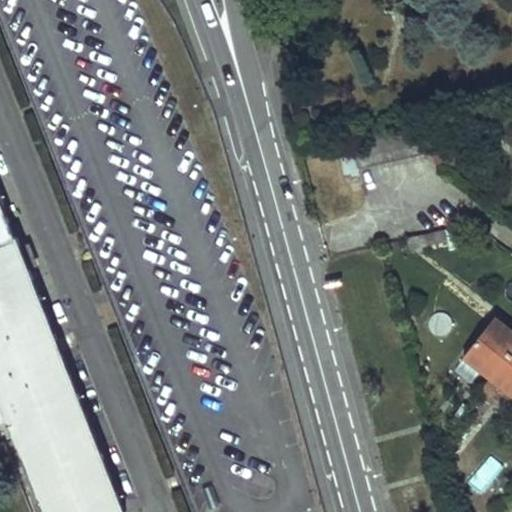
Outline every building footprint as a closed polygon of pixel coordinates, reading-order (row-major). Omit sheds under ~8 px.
[(462,157),(455,120),(431,124),(434,136),(420,139),(423,155),(433,153),(435,163),(462,157)] [(431,124),(417,128),(420,139),(434,136),(431,124)] [(417,128),(355,142),(360,169),(423,155),(420,139),(417,128)] [(0,421),(10,417),(48,511),(125,511),(31,270),(22,247),(19,237),(17,239),(0,198),(0,421)] [(424,234),(408,237),(410,247),(426,243),(424,234)] [(30,245),(22,247),(31,270),(40,267),(30,245)] [(433,330),(449,333),(453,316),(436,313),(433,330)] [(511,329),(495,316),(463,356),(511,395),(511,329)] [(483,493),(504,464),(490,455),(470,483),(483,493)]
